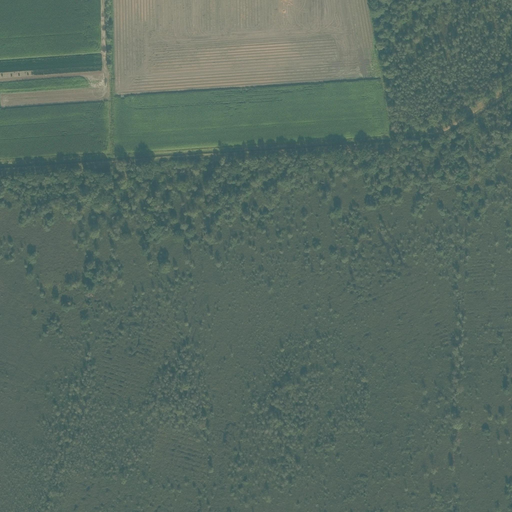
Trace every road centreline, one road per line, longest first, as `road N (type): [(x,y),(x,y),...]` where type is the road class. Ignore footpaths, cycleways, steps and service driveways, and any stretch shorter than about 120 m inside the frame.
road 1 (track): [(402,134),(389,147),(0,171)]
road 2 (track): [(511,88),(443,130),(402,134)]
